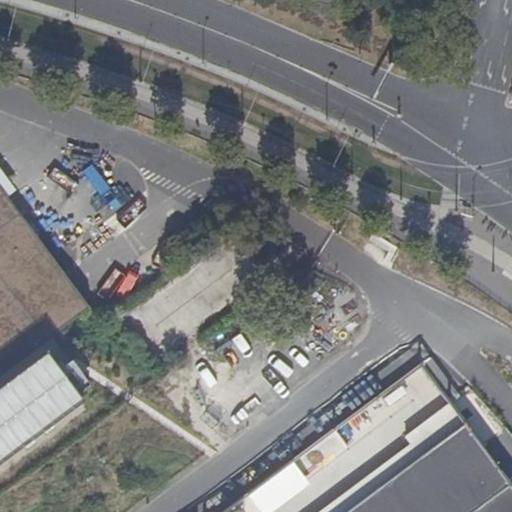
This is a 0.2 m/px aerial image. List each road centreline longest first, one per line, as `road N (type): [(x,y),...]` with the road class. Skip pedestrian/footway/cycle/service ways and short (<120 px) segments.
road 1 (primary): [(469,152),(309,69),(138,0)]
road 2 (primary): [(511,2),(469,152)]
